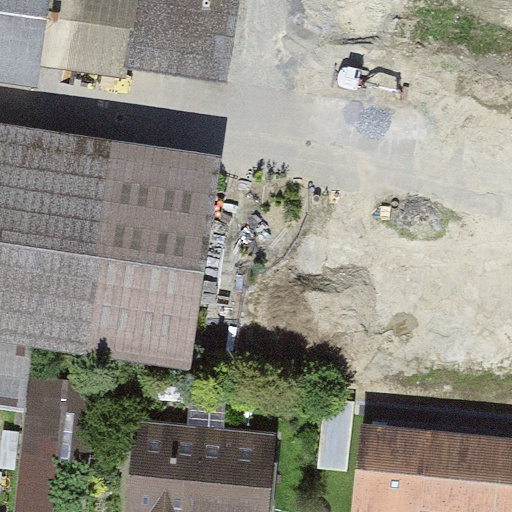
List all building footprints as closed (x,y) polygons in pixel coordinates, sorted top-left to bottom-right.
[(0,0),(0,95),(41,102),(45,71),(56,0),(0,0)] [(511,8),(457,0),(56,0),(45,71),(511,140),(511,8)] [(0,140),(0,354),(195,387),(230,180),(0,140)] [(58,511),(67,389),(33,387),(23,511),(58,511)] [(511,420),(364,405),(355,494),(511,509),(511,420)] [(361,416),(331,412),(326,464),(356,467),(361,416)] [(286,511),(291,447),(142,438),(137,511),(286,511)]
